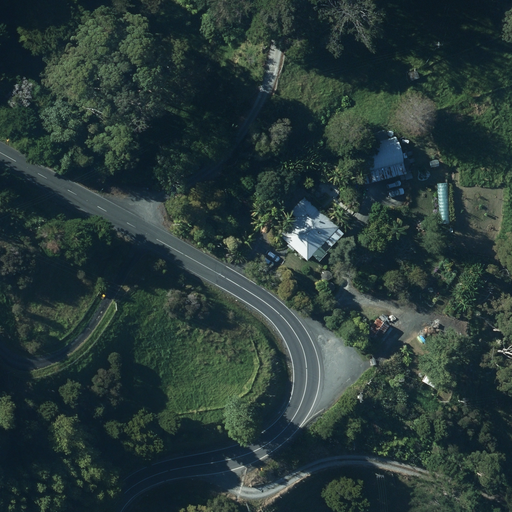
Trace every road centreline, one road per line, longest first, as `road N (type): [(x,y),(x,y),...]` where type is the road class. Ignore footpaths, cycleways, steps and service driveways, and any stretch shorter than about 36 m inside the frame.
road 1 (tertiary): [(0,152),(264,302),(292,329),(306,362),(303,396),(273,439),(234,458),(145,477),(109,511)]
road 2 (unknown): [(0,340),(23,358),(70,340),(163,188),(259,91),(287,0)]
